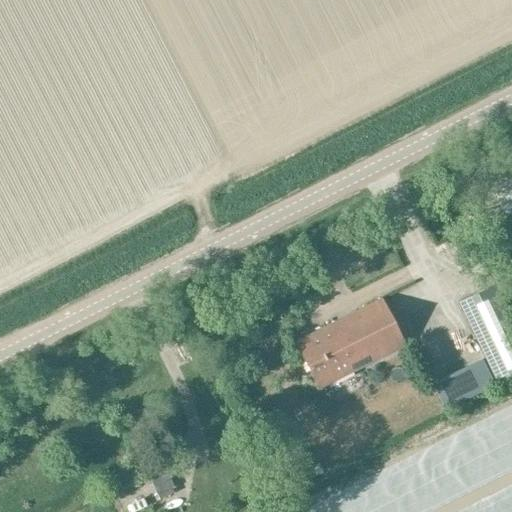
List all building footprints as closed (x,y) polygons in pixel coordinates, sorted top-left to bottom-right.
[(457,304),(496,384),(511,377),(511,320),(495,286),(457,304)] [(296,343),(318,390),(404,347),(382,301),(296,343)] [(495,387),(482,361),(431,385),(445,411),(495,387)] [(192,438),(199,455),(212,450),(205,433),(192,438)] [(151,511),(173,511),(181,510),(169,475),(101,499),(105,511),(121,511),(148,503),(151,511)]
